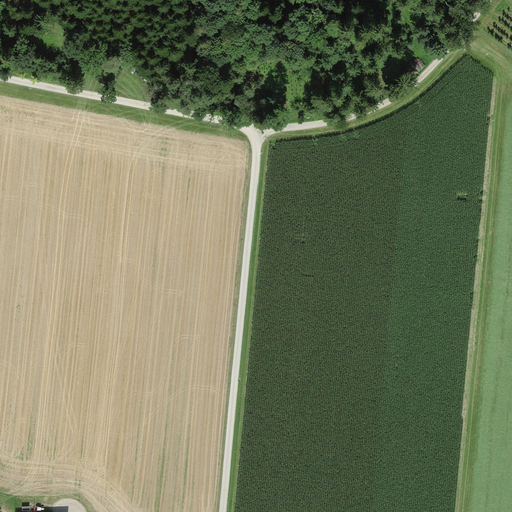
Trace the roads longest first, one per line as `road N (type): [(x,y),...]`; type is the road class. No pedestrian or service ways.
road 1 (track): [(0,76),(258,126),(221,511)]
road 2 (track): [(488,0),(392,100)]
road 3 (track): [(258,126),(327,123),(392,100)]
